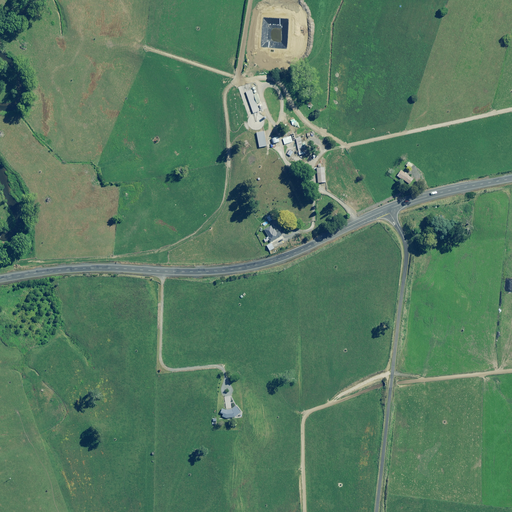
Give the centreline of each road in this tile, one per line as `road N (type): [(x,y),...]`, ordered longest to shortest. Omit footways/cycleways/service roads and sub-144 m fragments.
road 1 (primary): [(388,209),(240,268),(76,268),(0,279)]
road 2 (unclassified): [(388,209),(406,254),(376,511)]
road 3 (primary): [(511,178),(388,209)]
